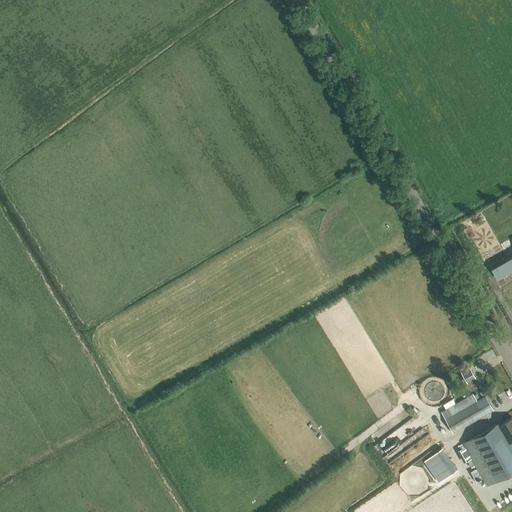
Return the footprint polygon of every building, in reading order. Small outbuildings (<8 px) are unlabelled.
[(492,269),(497,279),(511,270),(511,260),(511,258),(492,269)] [(492,314),(511,301),(511,297),(507,290),(485,303),(492,314)] [(466,384),(475,378),(469,368),(460,373),(466,384)] [(455,395),(460,392),(456,384),(450,387),(455,395)] [(477,400),(472,393),(440,411),(453,433),(494,410),(485,395),(477,400)] [(511,439),(511,417),(500,424),(499,422),(462,444),(486,486),(511,471),(511,443),(510,441),(511,439)] [(458,450),(465,463),(471,459),(464,447),(458,450)] [(439,482),(458,468),(443,448),(424,461),(439,482)]
